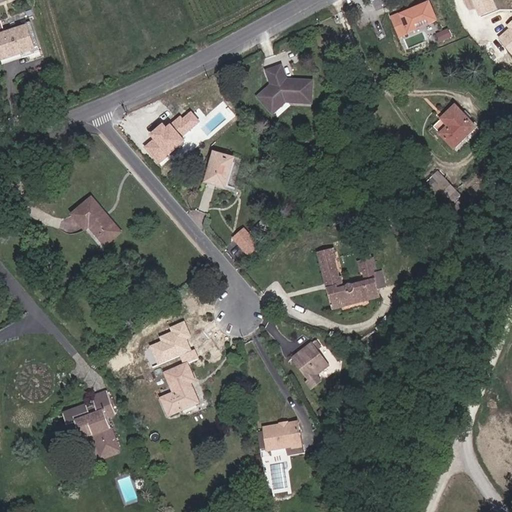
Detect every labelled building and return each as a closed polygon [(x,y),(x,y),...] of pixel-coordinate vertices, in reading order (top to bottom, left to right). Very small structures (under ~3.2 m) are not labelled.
[(428,0),(425,0),(390,15),(400,37),(417,30),(414,25),(426,20),(428,26),(437,22),(428,0)] [(497,10),(493,0),(469,0),(477,18),(497,10)] [(40,53),(30,23),(26,24),(27,27),(5,34),(1,21),(0,21),(0,58),(0,60),(22,53),(24,58),(40,53)] [(511,27),(498,39),(511,55),(511,27)] [(2,65),(24,58),(22,53),(0,60),(2,65)] [(312,100),(312,86),(305,85),(305,82),(287,81),(282,67),(268,72),(271,82),(273,85),(275,86),(273,88),(271,87),(259,98),(273,114),(277,110),(277,105),(281,102),(286,102),(304,103),(304,99),(312,100)] [(277,110),(286,102),(281,102),(277,105),(277,110)] [(454,149),(477,128),(455,106),(433,127),(454,149)] [(200,122),(191,111),(182,118),(180,116),(171,123),(182,136),(200,122)] [(184,141),(169,123),(165,127),(163,123),(149,135),(153,139),(143,148),(157,164),(184,141)] [(226,188),(234,159),(215,153),(206,182),(226,188)] [(457,191),(438,171),(425,183),(444,204),(457,191)] [(113,224),(99,208),(100,207),(92,198),(73,215),(86,230),(90,227),(106,246),(122,233),(114,223),(113,224)] [(259,236),(270,226),(263,220),(253,230),(259,236)] [(258,246),(245,231),(235,240),(248,255),(258,246)] [(333,311),(381,299),(374,271),(363,273),(365,284),(355,286),(352,285),(350,284),(347,285),(346,286),(344,287),(342,277),(340,277),(336,259),(338,259),(335,249),(318,253),(333,311)] [(377,270),(374,260),(358,264),(361,274),(363,273),(374,271),(377,270)] [(173,333),(169,327),(160,332),(164,339),(173,333)] [(323,348),(317,340),(313,343),(319,351),(323,348)] [(319,351),(313,343),(292,359),(308,380),(305,382),(311,390),(322,383),(316,376),(330,365),(319,351)] [(160,368),(152,351),(144,355),(151,372),(160,368)] [(195,381),(187,364),(165,374),(174,393),(162,399),(169,416),(199,403),(191,383),(195,381)] [(120,450),(108,418),(116,415),(107,391),(93,396),(96,404),(97,408),(88,411),(87,408),(86,405),(64,414),(68,426),(76,423),(82,440),(93,436),(101,458),(120,450)] [(302,446),(298,423),(264,428),(265,431),(268,449),(268,451),(302,446)] [(268,449),(265,431),(258,432),(260,450),(268,449)] [(271,465),(275,489),(287,487),(284,470),(287,467),(287,462),(271,465)]
